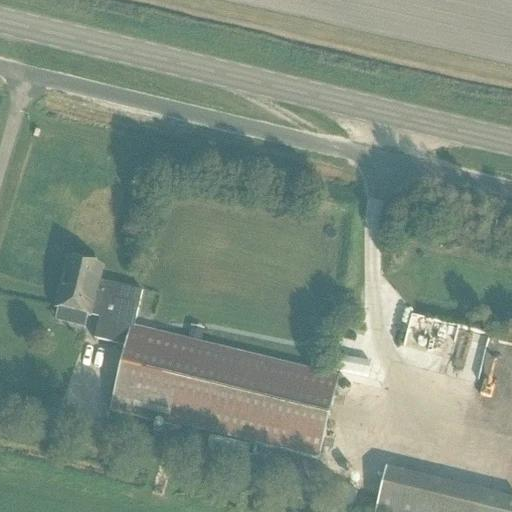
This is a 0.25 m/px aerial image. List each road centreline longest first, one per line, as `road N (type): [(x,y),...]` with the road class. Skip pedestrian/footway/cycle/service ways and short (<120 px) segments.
road 1 (secondary): [(511,143),(0,21)]
road 2 (unclassified): [(511,190),(0,69)]
road 3 (unknown): [(0,407),(354,478)]
